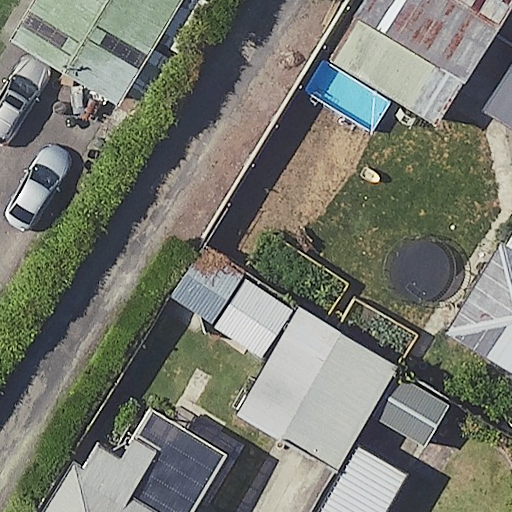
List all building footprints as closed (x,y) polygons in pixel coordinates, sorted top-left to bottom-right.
[(207,178),(156,147),(111,220),(162,251),(207,178)] [(432,193),(372,153),(332,212),(393,252),(432,193)] [(511,206),(441,332),(511,372),(511,206)] [(316,321),(228,263),(195,311),(283,370),(316,321)] [(399,360),(336,327),(281,431),(344,465),(399,360)] [(250,511),(112,430),(62,511),(250,511)]
